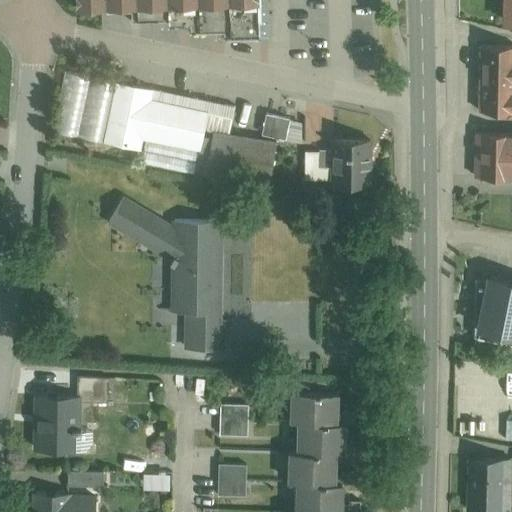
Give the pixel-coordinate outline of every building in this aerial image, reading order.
[(75,0),(76,9),(130,7),(131,23),(189,21),(189,33),(224,32),(224,40),(259,38),(257,0),(75,0)] [(511,51),(481,51),(481,124),(511,124),(511,51)] [(114,84),(104,141),(208,160),(204,180),(272,192),(286,115),(264,111),(259,138),(207,129),(210,110),(153,99),(154,91),(114,84)] [(507,134),(476,133),(474,188),(506,189),(506,143),(507,134)] [(338,189),(375,189),(374,139),(337,140),(338,189)] [(126,192),(105,222),(173,267),(173,310),(187,310),(187,349),(223,349),(224,218),(173,217),(173,224),(126,192)] [(511,270),(489,265),(477,322),(473,343),(495,348),(497,334),(511,336),(511,270)] [(511,378),(508,379),(478,377),(476,424),(511,426),(511,411),(511,378)] [(345,394),(294,391),(293,417),(302,417),(300,451),(292,450),(290,479),(303,480),(302,510),(294,509),(294,511),(351,511),(352,509),(353,479),(343,479),(344,451),(355,451),(356,420),(344,419),(345,394)] [(77,400),(37,398),(34,449),(75,451),(77,400)] [(218,433),(245,434),(245,405),(218,405),(218,433)] [(511,451),(469,451),(468,510),(511,511),(511,458),(511,451)] [(222,494),(248,494),(248,466),(222,466),(222,494)] [(100,511),(100,491),(30,491),(29,511),(100,511)]
